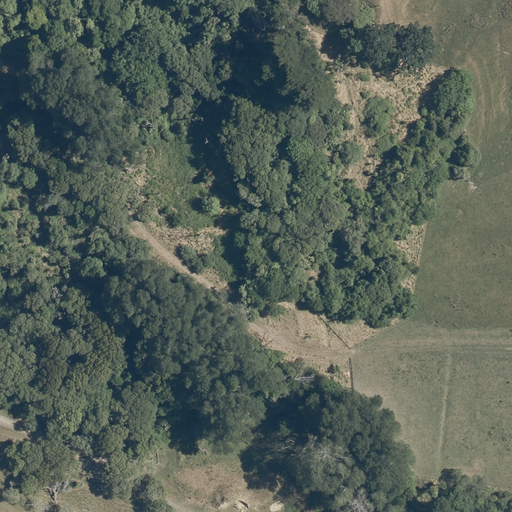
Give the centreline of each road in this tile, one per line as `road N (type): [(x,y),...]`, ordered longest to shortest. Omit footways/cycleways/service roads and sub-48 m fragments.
road 1 (track): [(0,62),(26,79),(243,320),(296,349),(511,341)]
road 2 (track): [(217,511),(84,442),(0,431)]
